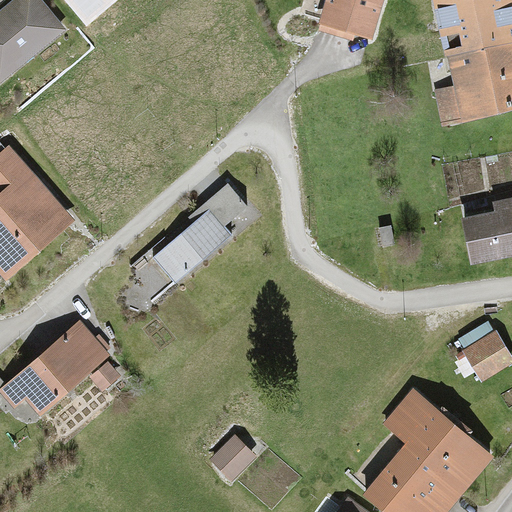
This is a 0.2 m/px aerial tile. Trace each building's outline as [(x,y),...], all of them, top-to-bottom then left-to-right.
[(0,79),(61,31),(35,0),(14,0),(0,11),(0,79)] [(327,0),(321,19),(369,35),(381,0),(327,0)] [(511,22),(506,0),(432,0),(455,87),(436,92),(444,121),(511,103),(511,22)] [(0,270),(6,278),(72,220),(10,151),(0,159),(0,270)] [(152,258),(173,282),(229,235),(222,226),(246,206),(228,186),(190,219),(194,223),(152,258)] [(496,213),(463,219),(471,259),(511,250),(511,198),(494,202),(496,213)] [(24,396),(40,415),(110,355),(81,322),(5,386),(0,380),(0,390),(1,390),(14,405),(24,396)] [(493,330),(461,348),(480,382),(511,365),(493,330)] [(119,376),(108,363),(91,378),(102,390),(119,376)] [(363,497),(382,511),(439,511),(486,453),(411,395),(387,425),(407,441),(363,497)] [(212,465),(228,478),(250,453),(234,440),(212,465)] [(358,511),(344,502),(336,511),(358,511)]
